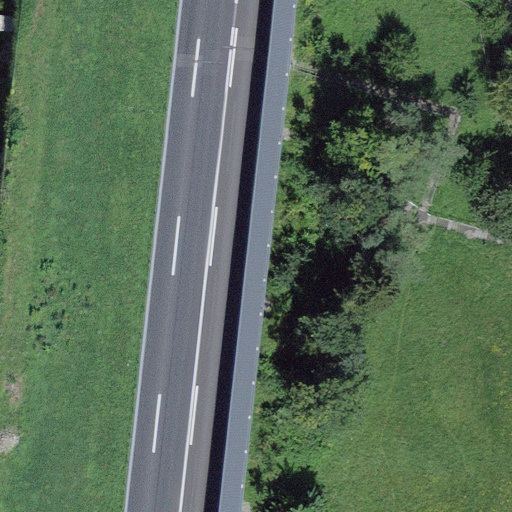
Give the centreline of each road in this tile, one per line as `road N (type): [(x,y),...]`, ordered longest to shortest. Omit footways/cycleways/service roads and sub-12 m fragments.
road 1 (motorway): [(145,511),(203,0)]
road 2 (motorway): [(93,0),(39,511)]
